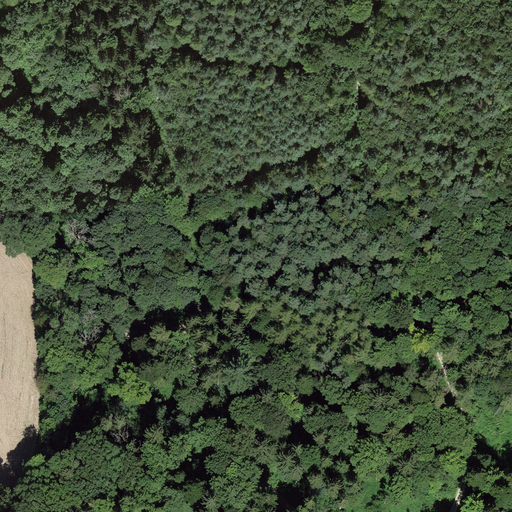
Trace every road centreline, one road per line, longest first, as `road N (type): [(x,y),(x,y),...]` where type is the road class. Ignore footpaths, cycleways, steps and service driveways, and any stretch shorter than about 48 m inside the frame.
road 1 (track): [(0,210),(62,297),(106,329),(143,334),(176,325),(193,302),(201,245),(162,78),(156,0)]
road 2 (track): [(371,0),(359,85),(362,137),(462,410),(468,459),(451,511)]
road 3 (track): [(291,511),(207,416),(176,325)]
